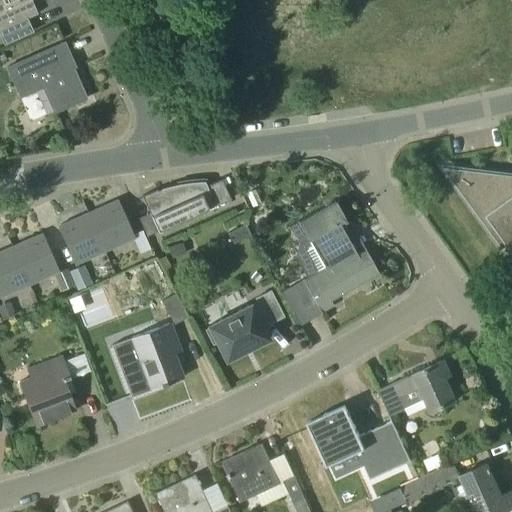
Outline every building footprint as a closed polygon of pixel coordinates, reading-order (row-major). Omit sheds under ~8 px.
[(0,0),(0,29),(9,26),(37,14),(31,0),(0,0)] [(70,57),(64,42),(7,68),(20,97),(42,87),(53,113),(86,98),(72,67),(67,70),(63,60),(70,57)] [(511,175),(462,170),(462,171),(463,171),(463,172),(457,182),(456,181),(455,182),(502,247),(504,246),(503,245),(507,242),(511,239),(511,175)] [(157,232),(230,199),(221,179),(206,186),(205,181),(196,182),(187,183),(177,184),(169,186),(161,188),(161,189),(157,190),(157,189),(142,196),(157,232)] [(117,200),(88,213),(105,251),(133,238),(140,253),(150,249),(142,230),(132,235),(117,200)] [(331,270),(357,254),(340,224),(346,220),(335,201),(297,222),(308,240),(324,268),(329,266),(331,270)] [(59,226),(74,265),(105,251),(88,213),(59,226)] [(29,284),(53,274),(56,273),(41,234),(12,247),(29,284)] [(182,242),(168,247),(172,258),(186,253),(182,242)] [(0,296),(29,284),(12,247),(0,251),(0,296)] [(302,280),(321,313),(333,306),(331,301),(379,274),(365,250),(357,254),(331,270),(329,266),(324,268),(302,280)] [(69,272),(75,285),(76,289),(95,281),(94,278),(90,280),(89,278),(90,277),(84,265),(69,272)] [(61,291),(75,285),(69,272),(68,272),(66,268),(56,273),(53,274),(61,291)] [(174,324),(188,316),(165,274),(160,277),(163,283),(156,287),(159,291),(157,292),(174,324)] [(263,326),(283,316),(270,291),(255,298),(257,302),(252,305),(251,304),(208,326),(209,328),(205,330),(213,344),(216,342),(225,361),(269,339),(263,326)] [(0,305),(0,313),(2,320),(15,315),(9,301),(0,305)] [(171,348),(177,346),(169,323),(133,337),(145,370),(152,389),(182,378),(171,348)] [(73,375),(90,369),(85,353),(68,359),(73,375)] [(20,382),(36,425),(74,411),(63,379),(69,377),(61,356),(28,369),(31,378),(20,382)] [(400,398),(422,388),(433,412),(456,401),(445,377),(451,375),(444,360),(379,390),(391,416),(405,409),(400,398)] [(392,418),(359,434),(346,406),(346,405),(325,415),(327,419),(314,425),(312,421),(309,422),(334,478),(383,456),(405,446),(392,418)] [(486,433),(497,435),(500,420),(488,418),(486,433)] [(281,484),(263,443),(219,463),(220,464),(223,463),(240,502),(281,484)] [(476,511),(503,511),(511,508),(511,490),(502,495),(487,463),(461,475),(476,511)] [(436,469),(400,486),(401,487),(407,501),(408,502),(444,486),(436,469)] [(213,511),(201,484),(202,483),(200,480),(199,480),(196,474),(153,494),(154,495),(157,494),(165,511),(213,511)] [(311,511),(295,476),(284,481),(298,511),(311,511)] [(401,487),(385,495),(391,509),(407,501),(401,487)] [(133,511),(129,501),(105,511),(133,511)]
